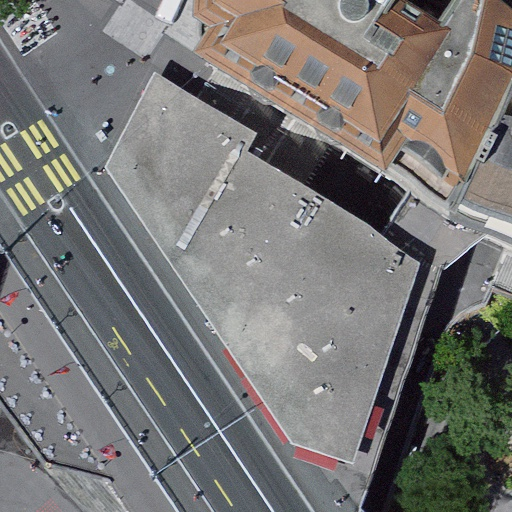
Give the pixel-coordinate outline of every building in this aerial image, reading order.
[(406,121),(445,55),(360,2),(359,0),(188,0),(188,37),(189,46),(190,55),(198,67),(310,155),(384,204),(391,193),(395,174),(406,121)] [(511,0),(479,0),(472,11),(511,36),(511,0)] [(511,36),(472,11),(445,55),(406,121),(395,174),(391,193),(447,226),(456,212),(461,212),(463,209),(464,206),(500,138),(511,113),(511,36)] [(261,145),(160,83),(122,145),(108,166),(309,451),(359,450),(422,272),(248,165),(261,145)] [(511,140),(500,138),(464,206),(463,209),(461,212),(454,227),(461,231),(511,254),(511,140)]
